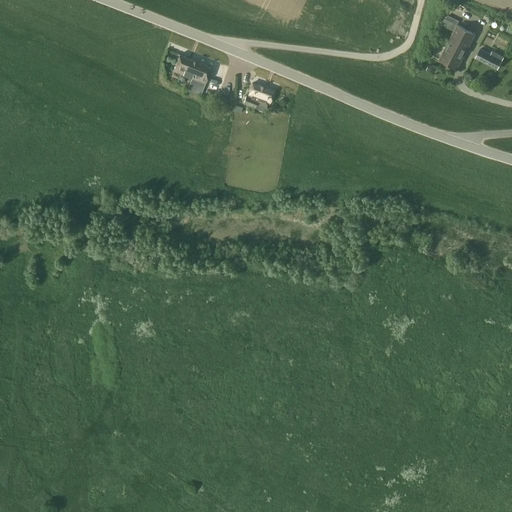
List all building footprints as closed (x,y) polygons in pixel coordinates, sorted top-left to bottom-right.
[(458,25),(439,60),(457,69),(475,34),(458,25)] [(475,58),(497,69),(503,57),(492,52),(491,55),(480,49),(475,58)] [(201,92),(204,83),(212,67),(180,54),(173,71),(194,79),(190,88),(201,92)] [(429,64),(426,70),(434,73),(437,67),(429,64)] [(255,108),(258,100),(269,104),(274,91),(252,82),(248,96),(246,95),(243,103),(255,108)] [(235,105),(233,111),(240,113),(242,108),(235,105)]
